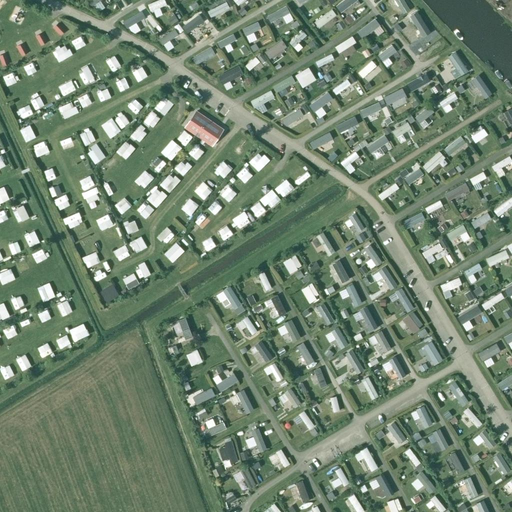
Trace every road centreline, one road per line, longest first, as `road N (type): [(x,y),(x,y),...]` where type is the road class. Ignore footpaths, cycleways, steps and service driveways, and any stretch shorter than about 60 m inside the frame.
road 1 (track): [(150,250),(110,266),(54,136),(159,79)]
road 2 (track): [(235,126),(153,226),(150,250),(174,280)]
road 3 (track): [(118,33),(10,98)]
